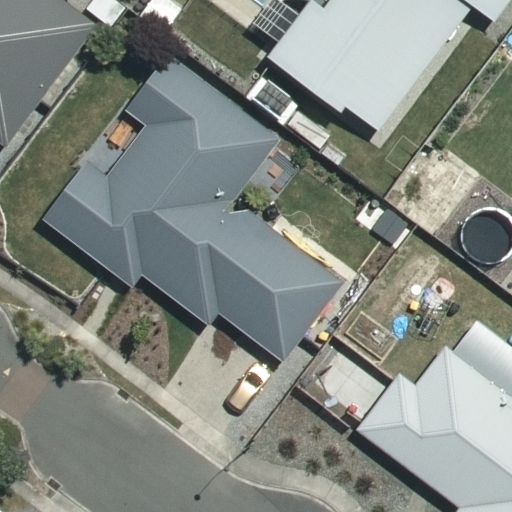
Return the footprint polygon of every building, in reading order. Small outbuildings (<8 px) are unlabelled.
[(0,0),(0,139),(15,151),(103,33),(58,0),(0,0)] [(511,0),(351,0),(338,18),(324,8),(281,64),(383,142),(483,11),(504,27),(511,16),(511,0)] [(289,146),(178,65),(137,120),(156,134),(119,186),(98,171),(54,231),(138,292),(148,279),(215,328),(224,316),(296,368),(354,289),(244,208),(289,146)] [(433,338),(375,298),(344,342),(403,382),(433,338)] [(511,511),(511,396),(455,355),(427,394),(409,381),(368,438),(470,511),(511,511)]
